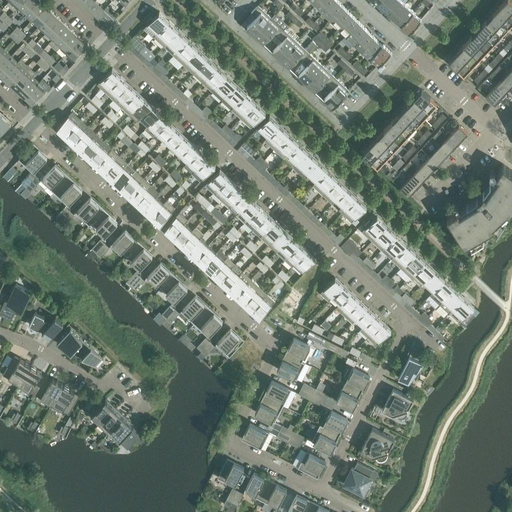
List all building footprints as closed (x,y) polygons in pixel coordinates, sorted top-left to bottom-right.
[(10,0),(7,4),(14,10),(23,0),(10,0)] [(18,7),(24,13),(36,0),(23,0),(14,10),(14,11),(18,7)] [(36,0),(24,13),(31,20),(45,5),(39,0),(36,0)] [(79,0),(78,1),(87,9),(95,1),(94,0),(79,0)] [(275,0),(274,2),(273,1),(273,2),(280,8),(283,4),(278,0),(275,0)] [(320,0),(316,4),(324,12),(335,0),(320,0)] [(335,0),(324,12),(332,20),(344,7),(337,0),(335,0)] [(380,0),(377,3),(385,10),(394,0),(380,0)] [(394,0),(385,10),(394,17),(406,4),(401,0),(394,0)] [(511,0),(504,0),(500,5),(511,15),(511,0)] [(87,9),(96,18),(104,9),(95,1),(87,9)] [(289,6),(294,10),(298,7),(293,2),(294,3),(290,6),(289,6)] [(401,25),(413,11),(406,4),(394,17),(401,24),(401,25)] [(31,20),(38,26),(52,12),(45,5),(31,20)] [(247,27),(255,35),(271,17),(258,5),(251,12),(256,17),(247,27)] [(511,15),(500,5),(493,13),(508,27),(511,23),(511,15)] [(298,7),(294,10),(300,16),(300,15),(303,11),(304,12),(298,7)] [(332,20),(339,27),(352,14),(344,7),(332,20)] [(96,18),(108,28),(116,20),(104,9),(96,18)] [(286,14),(293,20),(296,16),(289,10),(290,11),(287,14),(286,14)] [(152,16),(147,22),(148,23),(147,24),(148,24),(157,33),(154,36),(154,37),(169,21),(160,12),(159,11),(154,17),(152,16)] [(413,11),(401,25),(409,32),(421,19),(413,12),(414,11),(413,11)] [(0,15),(5,20),(8,16),(4,12),(0,15)] [(38,26),(45,33),(59,18),(52,12),(38,26)] [(493,13),(486,21),(501,35),(508,27),(493,13)] [(339,27),(347,35),(360,22),(352,14),(339,27)] [(8,16),(5,20),(9,25),(13,21),(8,16)] [(296,16),(293,20),(300,27),(299,26),(302,22),(303,23),(296,16)] [(305,20),(310,25),(314,21),(309,16),(309,17),(306,21),(305,20)] [(273,32),(277,37),(284,29),(271,17),(255,35),(264,43),(265,42),(264,42),(273,32)] [(48,43),(49,43),(66,25),(59,18),(45,33),(52,39),(48,43)] [(169,21),(154,37),(164,46),(178,30),(179,30),(169,21)] [(314,21),(310,25),(316,31),(315,30),(319,26),(320,27),(314,21)] [(486,21),(478,29),(494,43),(501,35),(486,21)] [(347,35),(354,42),(367,30),(360,22),(347,35)] [(49,43),(56,50),(73,31),(66,25),(49,43)] [(17,26),(13,30),(17,34),(21,30),(17,26)] [(272,50),(281,59),(297,41),(296,40),(300,36),(290,27),(286,31),(284,29),(277,37),(282,41),(273,50),(272,50)] [(478,29),(471,36),(486,51),(494,43),(478,29)] [(9,34),(14,38),(17,34),(13,30),(9,34)] [(21,30),(17,34),(22,39),(26,35),(21,30)] [(178,30),(164,46),(173,55),(188,39),(179,30),(178,30)] [(354,42),(362,50),(375,37),(367,30),(354,42)] [(60,47),(66,53),(80,38),(73,31),(56,50),(60,47)] [(17,34),(14,38),(18,43),(22,39),(17,34)] [(312,38),(319,45),(323,41),(320,38),(315,34),(316,35),(313,39),(312,38)] [(471,36),(463,44),(479,59),(486,51),(471,36)] [(362,50),(369,57),(383,43),(382,44),(375,37),(362,50)] [(28,42),(33,46),(36,42),(32,38),(28,42)] [(80,38),(66,53),(74,60),(88,45),(80,38)] [(334,44),(327,38),(323,42),(328,46),(330,48),(330,47),(329,47),(332,43),(333,44),(334,44)] [(188,39),(173,55),(183,64),(197,48),(198,48),(188,39)] [(141,40),(131,51),(137,56),(140,52),(146,45),(141,40)] [(303,61),(310,53),(318,45),(313,40),(305,49),(297,41),(281,59),(290,67),(290,66),(298,56),(303,61)] [(323,41),(319,45),(326,51),(325,50),(328,46),(323,42),(323,41)] [(36,42),(33,46),(37,51),(41,47),(36,42)] [(511,46),(511,45),(509,42),(503,48),(504,47),(508,51),(507,52),(511,46)] [(383,43),(369,57),(370,58),(371,57),(378,64),(391,51),(383,43)] [(22,49),(27,53),(31,49),(26,44),(22,49)] [(463,44),(456,52),(471,67),(479,59),(463,44)] [(337,50),(342,55),(345,51),(340,46),(341,47),(338,50),(337,50)] [(197,48),(183,64),(192,73),(207,57),(208,57),(198,48),(197,48)] [(0,53),(0,67),(11,56),(4,49),(0,53)] [(31,49),(27,53),(31,57),(35,53),(31,49)] [(345,51),(342,55),(348,60),(347,59),(350,55),(351,56),(345,51)] [(471,67),(456,52),(448,60),(464,75),(471,67)] [(499,52),(494,58),(498,62),(503,56),(502,57),(499,53),(500,52),(499,52)] [(298,74),(307,83),(323,65),(310,53),(303,61),(308,65),(299,74),(298,74)] [(50,55),(47,60),(51,64),(55,60),(50,55)] [(0,67),(0,73),(4,77),(21,59),(21,58),(17,62),(11,56),(0,67)] [(145,56),(141,60),(146,65),(150,60),(145,56)] [(207,57),(192,73),(202,82),(217,66),(208,57),(207,57)] [(155,65),(151,69),(156,74),(159,70),(163,65),(166,62),(162,58),(159,61),(155,65)] [(337,62),(344,68),(348,64),(341,58),(342,59),(338,62),(337,62)] [(498,62),(494,58),(488,64),(489,64),(489,63),(493,66),(492,67),(492,68),(498,62)] [(4,77),(11,84),(28,65),(21,59),(4,77)] [(150,60),(146,65),(151,69),(155,65),(150,60)] [(352,65),(357,69),(361,65),(356,61),(357,62),(353,65),(352,64),(352,65)] [(45,62),(41,66),(46,70),(49,66),(45,62)] [(348,64),(344,68),(351,75),(350,74),(354,70),(355,71),(348,64)] [(11,84),(18,90),(35,72),(28,65),(11,84)] [(324,80),(329,85),(336,77),(323,65),(307,83),(316,91),(316,90),(315,90),(324,80)] [(361,65),(357,69),(363,75),(364,75),(363,74),(366,70),(367,71),(361,65)] [(59,71),(63,75),(67,70),(63,66),(59,71)] [(217,66),(202,82),(212,91),(226,75),(227,75),(217,66)] [(511,67),(501,79),(509,87),(511,84),(511,67)] [(97,84),(105,92),(120,76),(121,76),(113,68),(112,68),(107,74),(105,72),(100,78),(101,80),(97,84)] [(485,68),(479,74),(483,77),(489,72),(488,71),(488,72),(484,69),(485,68)] [(496,68),(493,72),(499,78),(503,74),(496,68)] [(18,90),(25,97),(39,82),(32,76),(36,72),(35,72),(18,90)] [(499,78),(493,72),(489,75),(495,81),(499,78)] [(52,78),(56,82),(61,77),(57,73),(52,78)] [(164,74),(160,78),(165,83),(169,79),(164,74)] [(483,77),(479,74),(474,80),(475,79),(478,82),(477,83),(478,83),(483,77)] [(226,75),(212,91),(221,100),(236,84),(237,84),(227,75),(226,75)] [(120,76),(105,92),(113,99),(128,84),(128,83),(121,76),(120,76)] [(336,77),(329,85),(333,89),(325,98),(324,98),(333,107),(349,90),(336,77)] [(169,79),(165,83),(170,87),(174,83),(169,79)] [(509,87),(501,79),(486,95),(494,103),(509,87)] [(39,82),(25,97),(32,104),(46,89),(39,82)] [(128,84),(113,99),(121,107),(136,91),(136,90),(128,83),(128,84)] [(236,84),(221,100),(231,109),(246,93),(237,84),(236,84)] [(422,89),(414,97),(429,112),(437,103),(422,89)] [(136,91),(121,107),(129,114),(144,98),(136,90),(136,91)] [(183,92),(179,96),(185,101),(188,97),(183,92)] [(246,93),(231,109),(241,118),(255,102),(256,102),(246,93)] [(188,97),(185,101),(190,105),(193,101),(188,97)] [(414,97),(407,105),(422,120),(429,112),(414,97)] [(144,98),(129,114),(137,121),(151,106),(152,105),(144,98)] [(255,102),(241,118),(251,127),(266,111),(265,111),(256,102),(255,102)] [(151,106),(137,121),(137,122),(140,118),(148,125),(144,128),(145,129),(159,113),(160,112),(152,105),(151,106)] [(407,105),(399,113),(414,127),(422,120),(407,105)] [(199,114),(204,119),(208,115),(203,110),(199,114)] [(62,121),(57,127),(65,135),(66,134),(80,119),(72,111),(69,114),(68,115),(67,114),(61,120),(62,121)] [(159,113),(145,129),(153,136),(167,121),(168,120),(160,112),(159,113)] [(0,133),(11,121),(6,116),(4,118),(0,113),(0,133)] [(399,113),(392,121),(407,135),(414,127),(399,113)] [(443,113),(437,119),(441,123),(446,117),(445,117),(442,114),(443,113)] [(204,119),(209,123),(213,119),(208,115),(204,119)] [(270,115),(258,127),(267,136),(264,140),(279,125),(280,124),(270,115)] [(66,134),(65,135),(73,142),(74,141),(85,129),(88,126),(80,119),(66,134)] [(441,123),(437,119),(432,125),(433,124),(436,127),(435,128),(436,128),(441,123)] [(167,121),(153,136),(156,133),(164,140),(175,128),(176,127),(168,120),(167,121)] [(392,121),(384,129),(400,143),(407,135),(392,121)] [(279,125),(264,140),(274,149),(289,134),(289,133),(280,124),(279,125)] [(459,124),(444,140),(452,148),(467,132),(459,124)] [(74,141),(73,142),(81,149),(82,149),(96,133),(88,126),(85,129),(74,141)] [(175,128),(164,140),(172,147),(183,135),(184,135),(176,127),(175,128)] [(218,132),(223,137),(227,133),(222,128),(218,132)] [(384,129),(377,137),(392,151),(400,143),(384,129)] [(428,129),(422,135),(426,138),(432,133),(432,132),(431,133),(427,130),(428,129)] [(439,129),(436,133),(442,138),(446,135),(439,129)] [(82,149),(81,149),(89,157),(89,156),(104,141),(96,133),(82,149)] [(223,137),(228,142),(232,138),(227,133),(223,137)] [(289,134),(274,149),(284,158),(298,143),(299,142),(289,133),(289,134)] [(442,138),(436,133),(432,136),(438,142),(442,138)] [(183,135),(172,147),(180,155),(191,143),(192,142),(184,135),(183,135)] [(426,138),(422,135),(417,140),(417,141),(418,140),(421,143),(421,144),(426,138)] [(377,137),(370,145),(385,159),(392,151),(377,137)] [(444,140),(429,156),(438,164),(452,148),(444,140)] [(89,156),(89,157),(97,164),(112,148),(104,141),(89,156)] [(191,143),(180,155),(188,162),(199,150),(199,149),(192,142),(191,143)] [(298,143),(284,158),(293,167),(308,152),(309,151),(299,142),(298,143)] [(33,143),(19,159),(32,171),(30,173),(35,177),(40,171),(36,168),(46,157),(47,156),(34,143),(33,143)] [(385,159),(370,145),(362,153),(377,167),(385,159)] [(413,145),(407,150),(411,154),(417,148),(416,149),(412,146),(413,145)] [(97,164),(105,172),(105,171),(120,155),(112,148),(97,164)] [(188,162),(184,166),(192,173),(207,157),(199,149),(199,150),(188,162)] [(242,154),(247,159),(251,155),(246,150),(242,154)] [(411,154),(407,150),(402,156),(403,156),(407,159),(406,160),(411,154)] [(308,152),(293,167),(303,176),(306,173),(318,161),(318,160),(309,151),(308,152)] [(105,171),(105,172),(113,179),(113,178),(128,163),(120,155),(105,171)] [(247,159),(252,164),(256,160),(251,155),(247,159)] [(260,156),(256,160),(252,164),(257,168),(264,160),(260,156)] [(429,156),(414,172),(423,180),(438,164),(429,156)] [(207,157),(192,173),(200,181),(204,177),(215,164),(207,157)] [(318,161),(306,173),(316,181),(312,185),(313,185),(327,170),(328,169),(318,160),(318,161)] [(398,160),(393,166),(397,170),(402,164),(401,165),(398,161),(398,160)] [(410,160),(406,164),(412,170),(416,166),(410,160)] [(113,178),(113,179),(120,186),(121,186),(136,170),(135,170),(128,163),(113,178)] [(40,179),(54,192),(69,176),(59,167),(58,168),(54,164),(40,179)] [(412,170),(406,164),(403,168),(409,174),(412,170)] [(509,212),(511,208),(511,170),(503,164),(496,174),(499,176),(486,194),(484,192),(483,194),(478,198),(476,199),(477,199),(478,201),(460,213),(458,210),(447,216),(464,244),(495,226),(493,223),(507,210),(509,212)] [(220,168),(205,185),(213,192),(227,177),(228,176),(220,169),(220,168)] [(261,172),(266,177),(270,173),(265,168),(261,172)] [(327,170),(313,185),(322,194),(337,179),(338,178),(328,169),(327,170)] [(4,175),(3,176),(6,178),(8,180),(9,179),(13,174),(9,170),(5,174),(4,175)] [(121,186),(120,186),(128,194),(129,193),(143,178),(136,170),(121,186)] [(423,180),(414,172),(399,188),(408,196),(423,180)] [(30,173),(22,182),(26,186),(35,177),(30,173)] [(266,177),(271,182),(275,178),(270,173),(266,177)] [(69,176),(54,192),(67,204),(81,190),(77,186),(78,185),(69,176)] [(227,177),(213,192),(221,200),(235,184),(236,184),(228,176),(227,177)] [(35,177),(26,186),(31,191),(39,181),(35,177)] [(129,193),(128,194),(136,201),(137,200),(151,185),(143,178),(129,193)] [(337,179),(322,194),(332,203),(347,188),(347,187),(338,178),(337,179)] [(288,182),(284,186),(289,191),(293,187),(288,182)] [(235,184),(221,200),(229,207),(243,192),(244,191),(236,184),(235,184)] [(137,200),(136,201),(144,208),(145,208),(156,196),(148,189),(152,185),(151,185),(137,200)] [(280,190),(285,195),(289,191),(284,186),(280,190)] [(347,188),(332,203),(332,204),(336,200),(342,206),(338,209),(341,212),(342,212),(356,197),(357,196),(347,187),(347,188)] [(243,192),(229,207),(237,214),(251,199),(252,198),(244,191),(243,192)] [(285,195),(291,200),(294,196),(289,191),(285,195)] [(145,208),(144,208),(152,216),(153,215),(167,200),(167,199),(164,203),(156,196),(145,208)] [(356,197),(342,212),(352,222),(352,221),(356,217),(357,219),(363,213),(361,211),(366,206),(367,206),(366,205),(357,196),(356,197)] [(89,225),(92,222),(91,222),(104,209),(94,200),(93,201),(90,197),(76,212),(89,225)] [(251,199),(237,214),(244,222),(259,206),(260,206),(252,198),(251,199)] [(153,215),(152,216),(160,223),(160,224),(175,207),(167,200),(153,215)] [(300,208),(305,213),(309,209),(304,204),(300,208)] [(57,215),(61,219),(70,210),(65,206),(57,215)] [(259,206),(244,222),(252,229),(267,214),(267,213),(260,206),(259,206)] [(91,222),(92,222),(104,234),(102,237),(116,222),(112,219),(113,218),(104,209),(91,222)] [(305,213),(310,218),(314,214),(309,209),(305,213)] [(70,210),(61,219),(66,224),(74,214),(70,210)] [(180,211),(165,228),(173,235),(188,219),(180,211)] [(267,214),(252,229),(253,230),(260,236),(260,237),(275,221),(275,220),(267,213),(267,214)] [(362,231),(372,241),(386,225),(377,216),(377,215),(362,231)] [(173,235),(181,243),(181,242),(196,227),(196,226),(192,230),(185,223),(188,219),(173,235)] [(275,221),(260,237),(268,244),(283,228),(275,220),(275,221)] [(319,226),(324,231),(328,227),(323,222),(319,226)] [(372,241),(381,250),(396,234),(386,225),(372,241)] [(181,242),(181,243),(189,250),(189,249),(204,234),(196,227),(181,242)] [(324,231),(329,236),(333,232),(328,227),(324,231)] [(283,228),(268,244),(276,251),(291,236),(291,235),(283,228)] [(114,243),(126,255),(139,242),(129,233),(129,234),(125,230),(111,245),(114,243)] [(189,249),(189,250),(197,257),(208,245),(201,238),(204,234),(189,249)] [(381,250),(391,259),(406,243),(396,234),(381,250)] [(291,236),(276,251),(284,259),(298,243),(299,243),(291,235),(291,236)] [(92,248),(96,252),(105,243),(100,239),(92,248)] [(139,242),(126,255),(140,267),(137,270),(138,270),(152,255),(148,251),(139,242)] [(105,243),(96,252),(101,256),(109,247),(105,243)] [(298,243),(284,259),(292,266),(306,251),(307,250),(299,243),(298,243)] [(391,259),(401,268),(415,252),(406,243),(391,259)] [(197,257),(204,265),(205,264),(216,252),(208,245),(197,257)] [(205,264),(204,265),(212,272),(213,272),(227,256),(219,248),(216,252),(205,264)] [(306,251),(292,266),(294,265),(301,272),(303,270),(304,270),(305,271),(311,265),(310,264),(315,258),(315,257),(307,250),(306,251)] [(349,255),(354,259),(358,255),(353,250),(349,255)] [(401,268),(410,277),(425,261),(415,252),(401,268)] [(354,259),(359,264),(363,260),(358,255),(354,259)] [(213,272),(212,272),(220,280),(221,279),(235,263),(227,256),(213,272)] [(359,264),(364,268),(368,264),(363,260),(359,264)] [(410,277),(420,286),(435,270),(425,261),(410,277)] [(149,276),(162,288),(174,274),(164,266),(164,267),(160,263),(146,278),(149,276)] [(221,279),(220,280),(228,287),(229,286),(243,271),(240,274),(232,267),(236,264),(235,263),(221,279)] [(364,268),(368,273),(372,268),(368,264),(364,268)] [(368,273),(373,277),(377,273),(372,268),(368,273)] [(424,282),(433,291),(444,279),(435,270),(420,286),(424,282)] [(127,281),(131,285),(140,276),(135,271),(127,281)] [(229,286),(228,287),(236,294),(237,294),(251,278),(243,271),(229,286)] [(373,277),(379,282),(382,278),(377,273),(373,277)] [(174,274),(162,288),(175,300),(172,302),(173,303),(187,288),(183,284),(183,283),(174,274)] [(140,276),(131,285),(136,289),(144,280),(140,276)] [(320,293),(328,300),(343,285),(335,278),(336,277),(335,276),(320,293)] [(237,294),(236,294),(244,302),(244,301),(259,286),(251,278),(237,294)] [(379,282),(383,286),(387,282),(382,278),(379,282)] [(430,295),(439,304),(454,288),(444,279),(433,291),(430,295)] [(383,286),(388,291),(391,287),(387,282),(383,286)] [(0,314),(11,320),(17,306),(22,308),(30,290),(16,283),(10,295),(8,294),(0,310),(0,314)] [(336,307),(336,308),(351,292),(343,285),(328,300),(329,301),(332,297),(339,304),(336,307)] [(244,301),(244,302),(252,309),(252,308),(267,293),(259,286),(244,301)] [(388,291),(393,295),(397,291),(395,290),(393,288),(391,287),(388,291)] [(439,304),(449,313),(463,297),(454,288),(439,304)] [(393,295),(398,300),(402,296),(400,295),(400,294),(397,291),(393,295)] [(336,308),(344,315),(359,300),(351,292),(336,308)] [(252,308),(252,309),(260,316),(260,317),(266,311),(267,312),(272,306),(271,305),(275,301),(267,293),(252,308)] [(181,311),(194,323),(209,307),(200,298),(199,299),(195,296),(181,311)] [(398,300),(402,304),(406,300),(402,296),(398,300)] [(463,297),(449,313),(459,322),(474,306),(474,305),(473,306),(463,297)] [(344,315),(352,322),(367,307),(359,300),(344,315)] [(402,304),(407,309),(411,305),(406,300),(402,304)] [(162,313),(166,318),(175,308),(170,304),(162,313)] [(407,309),(412,313),(416,309),(411,305),(407,309)] [(209,307),(194,323),(208,336),(222,321),(218,317),(219,316),(209,307)] [(360,329),(360,330),(374,314),(367,307),(352,322),(352,323),(356,319),(363,326),(360,329)] [(175,308),(166,318),(171,322),(179,313),(175,308)] [(412,313),(417,318),(421,314),(416,309),(412,313)] [(43,330),(42,331),(50,338),(63,324),(56,317),(54,318),(49,313),(45,318),(44,317),(45,316),(35,311),(29,324),(38,329),(39,327),(43,330)] [(360,330),(368,337),(382,322),(374,314),(360,330)] [(417,318),(422,322),(425,318),(421,314),(417,318)] [(333,315),(322,322),(326,328),(337,321),(333,315)] [(422,322),(426,327),(430,323),(425,318),(422,322)] [(382,322),(368,337),(376,345),(391,329),(391,328),(390,329),(382,322)] [(426,327),(431,331),(435,327),(430,323),(426,327)] [(431,331),(436,336),(440,332),(435,327),(431,331)] [(103,358),(71,328),(57,342),(95,366),(96,365),(102,358),(103,358)] [(234,332),(230,328),(216,343),(229,356),(244,340),(234,331),(234,332)] [(197,346),(201,350),(210,341),(205,337),(197,346)] [(292,341),(286,352),(302,361),(302,360),(310,344),(295,337),(293,341),(292,341)] [(323,345),(334,351),(337,345),(326,339),(323,345)] [(210,341),(201,350),(206,355),(215,346),(210,341)] [(337,345),(334,351),(345,356),(348,350),(337,345)] [(398,377),(411,384),(411,383),(409,382),(417,371),(427,375),(432,365),(425,358),(422,361),(420,360),(422,356),(422,355),(413,347),(407,360),(408,360),(406,364),(403,363),(399,370),(401,371),(398,377)] [(357,349),(354,354),(370,362),(373,357),(357,349)] [(302,361),(286,352),(280,364),(281,365),(279,369),(297,379),(305,362),(302,360),(302,361)] [(18,384),(19,385),(31,364),(25,360),(24,362),(14,355),(2,374),(19,384),(18,384)] [(31,397),(33,398),(46,376),(36,370),(37,368),(31,365),(32,364),(31,364),(19,385),(33,393),(31,397)] [(353,366),(345,383),(361,391),(367,380),(366,379),(368,374),(353,366)] [(37,395),(52,404),(64,383),(63,384),(57,380),(56,382),(46,376),(33,398),(35,399),(37,395)] [(270,384),(264,395),(283,405),(292,389),(273,379),(271,384),(270,384)] [(304,382),(301,387),(312,393),(315,388),(304,382)] [(64,383),(52,404),(69,414),(80,395),(69,389),(70,387),(64,383)] [(361,391),(345,383),(337,399),(334,397),(333,398),(352,407),(354,402),(355,403),(361,391)] [(299,393),(310,399),(312,393),(301,387),(299,393)] [(315,388),(312,393),(324,399),(326,393),(315,388)] [(393,388),(382,409),(383,409),(392,414),(393,415),(395,414),(396,415),(396,416),(397,416),(397,417),(398,417),(399,418),(400,418),(401,418),(402,418),(403,418),(404,417),(405,417),(405,416),(406,416),(406,415),(407,414),(407,413),(407,412),(407,411),(407,410),(414,398),(393,388)] [(312,393),(310,399),(321,404),(324,399),(312,393)] [(283,405),(264,395),(258,407),(259,407),(257,412),(275,421),(283,405)] [(99,423),(100,423),(115,407),(110,402),(109,403),(106,400),(106,399),(106,398),(90,415),(92,416),(93,415),(100,422),(99,423)] [(108,431),(109,432),(124,415),(119,410),(118,411),(115,408),(115,407),(100,423),(100,424),(101,423),(109,430),(108,431)] [(331,410),(323,425),(323,426),(339,434),(345,422),(344,422),(346,417),(328,408),(331,410)] [(10,419),(17,423),(17,424),(23,414),(23,415),(17,412),(16,413),(14,412),(10,419)] [(124,415),(109,432),(110,431),(116,436),(115,438),(118,441),(133,424),(128,419),(127,420),(124,417),(124,416),(124,415)] [(70,416),(66,424),(70,426),(74,419),(70,416)] [(27,427),(35,432),(34,432),(35,432),(41,422),(40,422),(40,423),(35,420),(34,422),(32,420),(27,427)] [(248,426),(242,438),(261,448),(270,431),(252,422),(249,427),(248,426)] [(282,425),(279,430),(291,436),(293,430),(295,425),(290,423),(288,428),(282,425)] [(59,432),(66,436),(66,437),(71,426),(70,427),(65,424),(64,426),(62,425),(59,432)] [(323,426),(323,425),(320,424),(312,440),(330,450),(332,445),(333,445),(339,434),(323,426)] [(134,426),(131,430),(136,435),(139,431),(134,426)] [(372,427),(360,450),(361,451),(373,457),(375,456),(376,457),(376,458),(377,458),(377,459),(378,459),(379,460),(380,460),(381,460),(382,460),(383,460),(384,460),(384,459),(385,459),(386,458),(387,457),(387,456),(388,455),(388,454),(388,453),(387,452),(388,452),(395,438),(372,427)] [(277,436),(288,441),(291,436),(279,430),(277,436)] [(293,430),(291,436),(302,442),(305,436),(293,430)] [(291,436),(288,441),(289,442),(286,448),(292,451),(295,445),(299,447),(302,442),(291,436)] [(298,467),(317,477),(323,465),(322,464),(325,460),(306,450),(298,467)] [(239,464),(227,458),(217,477),(234,485),(243,467),(239,465),(239,464)] [(352,467),(351,470),(350,470),(351,470),(349,474),(349,473),(348,474),(344,483),(354,488),(353,490),(356,492),(362,495),(365,497),(366,494),(368,491),(369,489),(367,488),(366,487),(371,478),(374,479),(378,472),(357,461),(354,468),(352,467)] [(244,490),(260,499),(270,480),(259,474),(258,475),(253,472),(244,490)] [(270,480),(260,499),(277,507),(286,489),(281,487),(282,486),(270,480)] [(229,507),(230,505),(238,490),(232,487),(224,504),(229,507)] [(238,490),(230,505),(235,508),(237,504),(238,504),(244,493),(238,490)] [(286,511),(307,511),(313,501),(301,496),(301,497),(296,494),(286,511)] [(313,501),(307,511),(328,511),(329,511),(324,508),(325,507),(313,501)]
